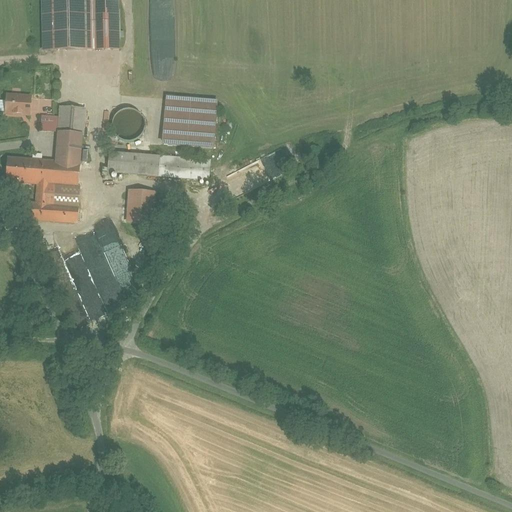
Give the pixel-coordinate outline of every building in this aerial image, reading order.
[(49,0),(50,53),(50,57),(116,56),(115,0),(49,0)] [(32,97),(7,96),(6,116),(31,117),(32,97)] [(213,148),(216,101),(163,97),(160,145),(213,148)] [(56,135),(53,162),(7,160),(6,185),(24,186),(36,187),(35,204),(27,204),(20,203),(19,222),(30,223),(77,226),(78,207),(49,205),(50,187),(77,189),(78,182),(86,110),(59,108),(58,118),(56,135)] [(139,123),(135,118),(129,115),(123,115),(117,117),(113,121),(110,126),(109,132),(111,138),(115,143),(120,145),(127,146),(133,144),(137,140),(140,135),(141,129),(139,123)] [(56,135),(58,118),(42,117),(40,134),(56,135)] [(0,141),(0,153),(20,150),(19,139),(0,141)] [(105,158),(104,178),(206,185),(208,163),(156,160),(156,161),(105,158)] [(152,196),(125,196),(124,226),(151,227),(151,219),(152,196)]
